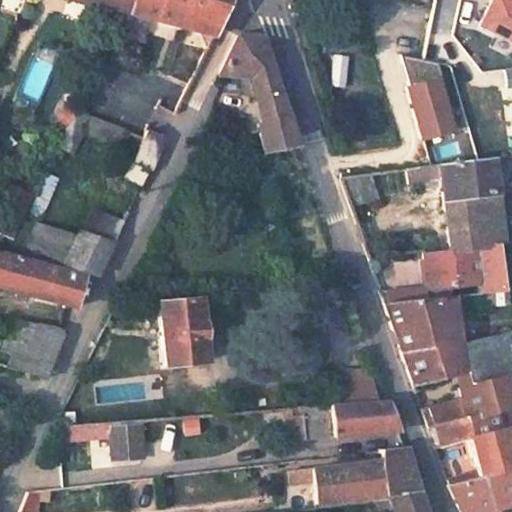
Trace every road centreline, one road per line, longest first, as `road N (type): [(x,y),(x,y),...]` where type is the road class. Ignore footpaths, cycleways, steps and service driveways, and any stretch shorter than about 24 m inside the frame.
road 1 (tertiary): [(443,511),(268,0)]
road 2 (residential): [(49,393),(246,0)]
road 3 (residential): [(1,511),(49,393)]
